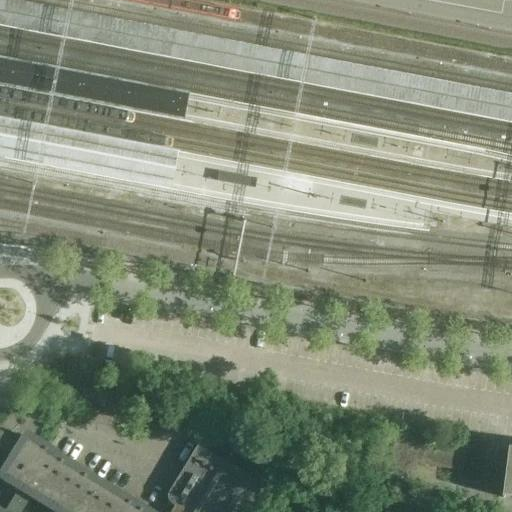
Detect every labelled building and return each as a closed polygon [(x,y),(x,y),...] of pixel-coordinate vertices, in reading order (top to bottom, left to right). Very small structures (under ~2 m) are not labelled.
[(80,414),(92,416),(95,393),(83,392),(80,414)] [(107,395),(95,393),(92,416),(104,417),(107,395)] [(107,395),(104,417),(111,418),(116,419),(119,396),(107,395)] [(116,419),(125,420),(127,421),(129,397),(119,396),(116,419)] [(252,511),(255,482),(199,447),(169,494),(168,496),(168,498),(168,501),(169,503),(170,505),(172,506),(174,507),(171,511),(145,511),(111,490),(54,455),(55,453),(27,437),(20,449),(0,436),(0,511),(19,511),(30,494),(58,511),(252,511)] [(392,463),(404,464),(407,441),(395,440),(392,463)] [(404,464),(415,466),(419,443),(407,441),(404,464)] [(431,445),(419,443),(415,466),(427,468),(431,445)] [(443,446),(431,445),(427,468),(439,469),(443,446)] [(439,469),(451,471),(455,448),(443,446),(439,469)] [(451,471),(462,473),(465,449),(455,448),(451,471)] [(511,449),(509,449),(502,499),(511,499),(511,449)]
